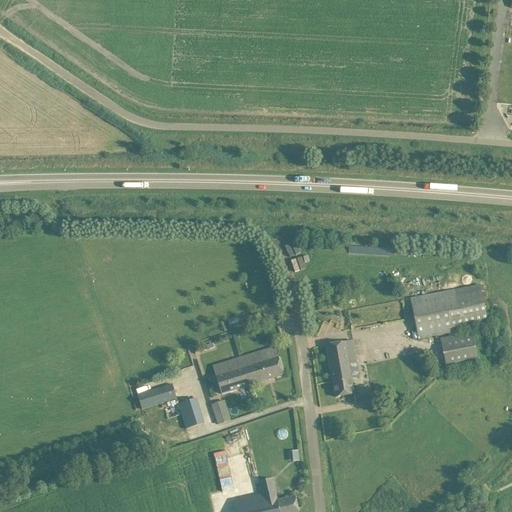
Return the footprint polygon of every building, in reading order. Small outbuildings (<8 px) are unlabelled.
[(410,299),(418,339),(488,325),(480,285),(410,299)] [(440,339),(446,369),(478,362),(472,333),(440,339)] [(338,344),(326,346),(336,397),(354,394),(352,380),(352,379),(349,367),(349,363),(356,361),(353,341),(352,341),(338,344)] [(221,374),(216,376),(222,395),(284,375),(278,357),(263,362),(260,352),(218,365),(221,374)] [(173,384),(137,395),(142,410),(178,398),(173,384)] [(374,397),(360,399),(362,407),(375,405),(374,397)] [(177,405),(186,429),(204,422),(196,399),(177,405)] [(213,403),(217,417),(223,416),(224,421),(231,419),(226,400),(213,403)] [(293,461),(301,460),(300,450),(291,451),(293,461)] [(264,503),(235,510),(235,511),(298,511),(295,496),(274,501),(272,489),(274,489),(272,479),(262,481),(259,482),(262,495),(264,503)] [(215,511),(212,494),(200,497),(203,511),(215,511)]
